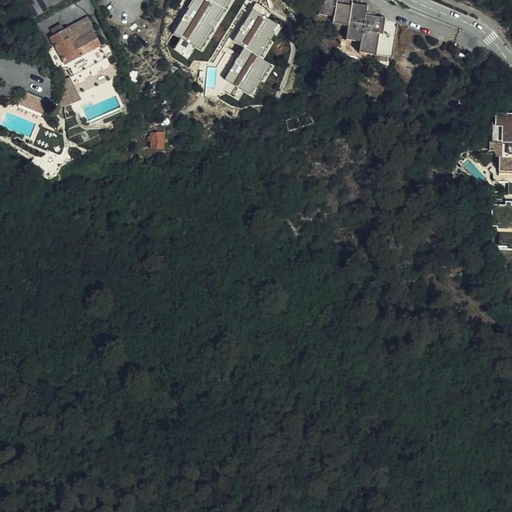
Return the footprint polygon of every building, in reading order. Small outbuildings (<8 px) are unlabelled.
[(44,0),(30,0),(27,1),(34,16),(48,10),(44,0)] [(204,51),(233,0),(192,0),(173,33),(204,51)] [(360,2),(354,0),(310,0),(309,4),(326,8),(324,15),(338,19),(336,30),(351,34),(346,52),(379,61),(389,25),(373,21),(374,16),(358,12),(360,2)] [(224,80),(256,96),(272,63),(264,59),(282,24),(269,18),(272,11),(254,2),(231,47),(238,51),(224,80)] [(101,47),(94,33),(96,32),(89,18),(70,28),(62,32),(56,35),(51,38),(54,47),(46,52),(56,72),(60,70),(63,71),(67,71),(71,79),(107,60),(101,47)] [(62,98),(60,106),(64,108),(81,101),(69,78),(62,82),(62,98)] [(42,114),(48,99),(43,98),(23,90),(17,104),(42,114)] [(81,107),(76,110),(81,123),(84,125),(88,123),(81,107)] [(511,207),(482,206),(480,227),(487,227),(486,230),(491,230),(490,251),(508,252),(508,249),(511,249),(511,113),(490,112),(489,122),(486,122),(485,141),(482,148),(478,196),(511,197),(511,207)] [(155,122),(155,117),(152,117),(145,120),(146,123),(149,127),(155,122)] [(150,148),(163,148),(165,130),(152,130),(150,148)] [(511,197),(478,196),(482,206),(511,207),(511,197)]
